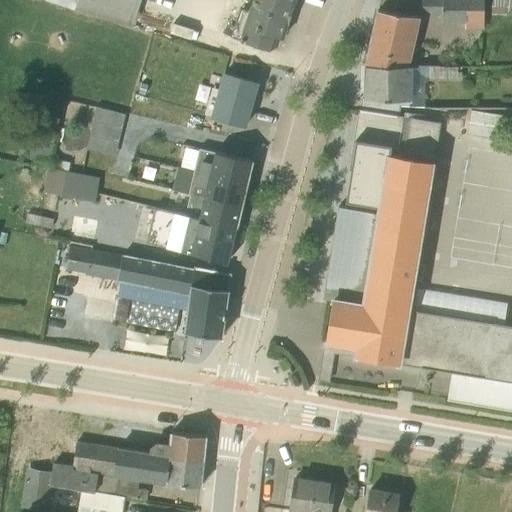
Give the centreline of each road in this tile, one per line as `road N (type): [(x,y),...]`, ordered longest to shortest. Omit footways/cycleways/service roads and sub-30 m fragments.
road 1 (residential): [(342,0),(298,130),(230,403)]
road 2 (tertiary): [(511,451),(230,403)]
road 3 (tertiary): [(230,403),(0,365)]
